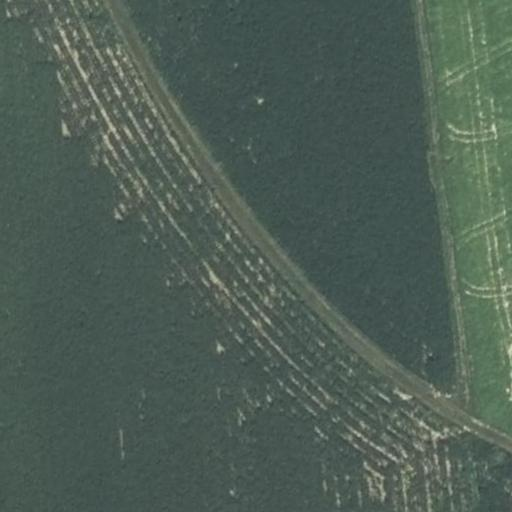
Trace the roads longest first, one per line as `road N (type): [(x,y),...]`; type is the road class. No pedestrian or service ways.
road 1 (track): [(113,0),(188,139),(327,313),(476,432),(511,449)]
road 2 (track): [(417,0),(476,432)]
